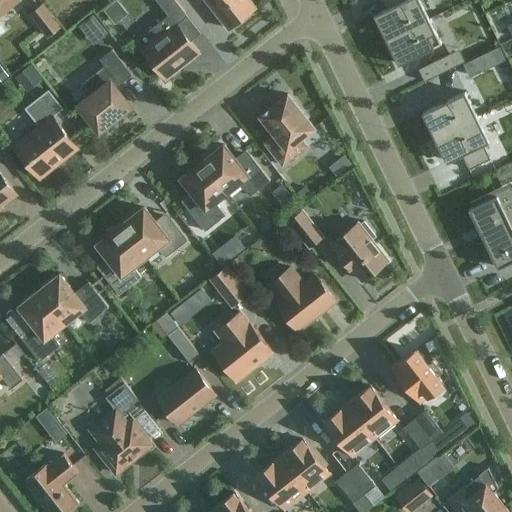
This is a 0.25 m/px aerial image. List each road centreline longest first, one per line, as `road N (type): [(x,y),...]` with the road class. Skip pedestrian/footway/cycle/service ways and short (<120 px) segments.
road 1 (residential): [(0,266),(317,15)]
road 2 (residential): [(132,511),(443,270)]
road 3 (residential): [(317,15),(443,270)]
road 4 (residential): [(443,270),(511,415)]
